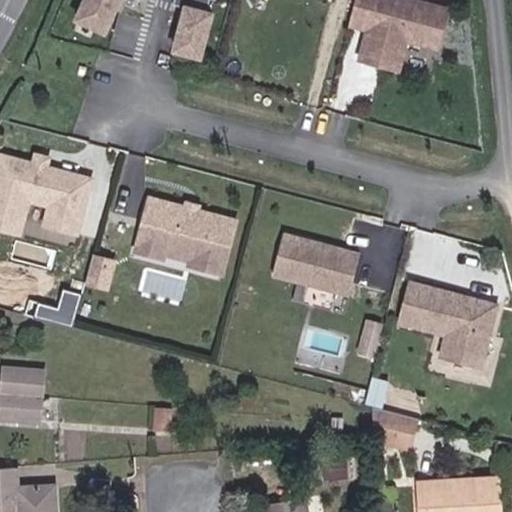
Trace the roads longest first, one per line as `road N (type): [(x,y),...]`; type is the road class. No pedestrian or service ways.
road 1 (residential): [(511,147),(508,166),(491,183),(455,191),(115,97)]
road 2 (residential): [(496,0),(511,134)]
